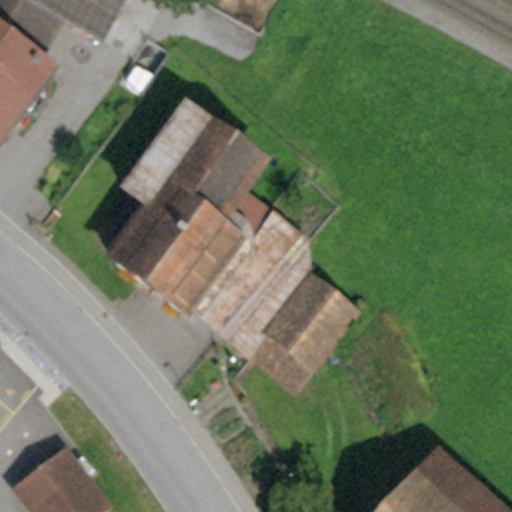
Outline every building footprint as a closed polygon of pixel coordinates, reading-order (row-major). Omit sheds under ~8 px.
[(0,0),(90,47),(115,0),(0,0)] [(0,148),(50,83),(0,44),(0,148)] [(154,194),(94,273),(177,334),(236,255),(154,194)] [(359,326),(310,285),(262,343),(310,384),(359,326)] [(108,511),(70,459),(17,498),(27,511),(108,511)] [(464,511),(431,479),(399,511),(464,511)]
